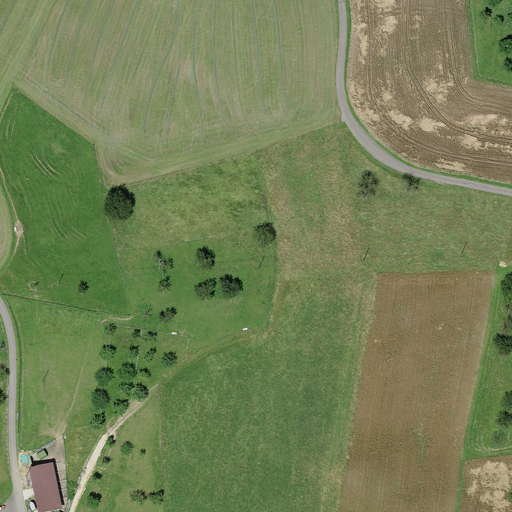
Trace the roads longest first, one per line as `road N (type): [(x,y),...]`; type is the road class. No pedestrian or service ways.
road 1 (unclassified): [(342,0),(344,105),(366,143),(411,172),(511,194)]
road 2 (unclassified): [(21,511),(13,342),(0,302)]
